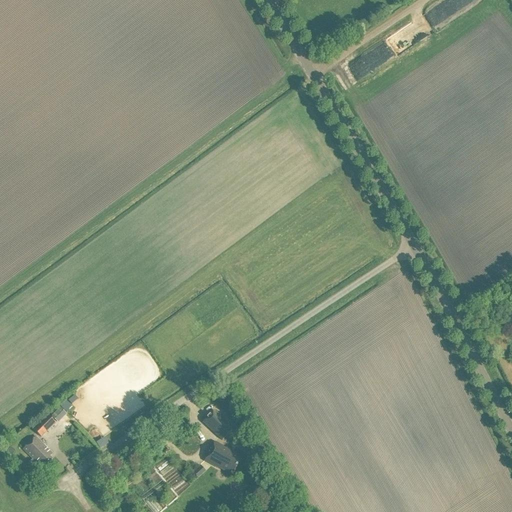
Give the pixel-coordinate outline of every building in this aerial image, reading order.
[(370,61),(365,66),(368,70),(373,65),(376,68),(389,56),(382,49),(375,54),(373,51),(366,57),(370,61)] [(72,408),(65,401),(59,407),(66,414),(72,408)] [(60,409),(52,417),(57,423),(65,414),(60,409)] [(211,415),(202,424),(222,442),(233,430),(221,418),(214,411),(211,415)] [(46,416),(33,430),(40,437),(54,423),(46,416)] [(52,455),(36,438),(23,450),(40,467),(42,464),(45,466),(52,460),(49,457),(52,455)] [(241,458),(214,443),(205,461),(229,474),(231,471),(233,473),(241,458)] [(151,468),(146,472),(150,477),(155,473),(151,468)]
